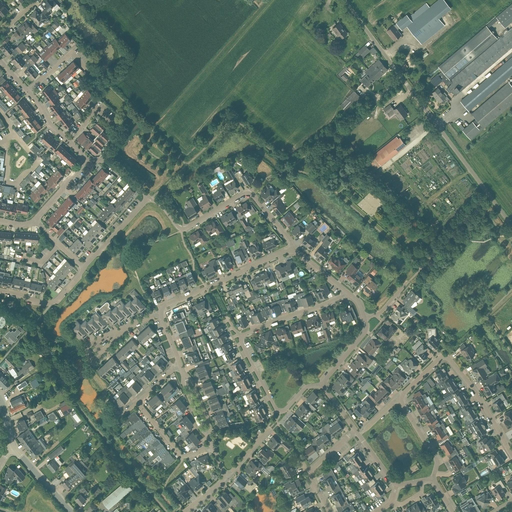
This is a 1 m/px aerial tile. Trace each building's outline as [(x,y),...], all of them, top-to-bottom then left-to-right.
[(0,0),(0,15),(1,17),(8,11),(6,9),(5,10),(0,3),(1,2),(2,2),(0,0)] [(46,0),(44,0),(40,4),(45,9),(42,11),(47,16),(52,11),(55,9),(58,5),(56,4),(52,0),(49,0),(48,1),(46,0)] [(438,19),(451,8),(443,0),(438,0),(429,7),(426,3),(408,17),(406,15),(393,26),(393,25),(391,28),(387,31),(394,40),(398,37),(401,35),(397,30),(404,24),(421,44),(444,26),(438,19)] [(505,27),(511,20),(511,3),(496,16),(505,27)] [(34,21),(37,25),(38,26),(43,22),(45,23),(46,24),(48,22),(49,23),(51,22),(47,18),(42,13),(40,15),(35,10),(32,13),(33,14),(30,16),(34,21)] [(55,30),(60,25),(57,21),(52,26),(55,30)] [(26,22),(22,25),(30,34),(34,31),(35,33),(38,30),(32,24),(30,26),(26,22)] [(343,37),(347,34),(339,23),(332,29),(338,36),(341,34),(343,37)] [(22,25),(18,29),(21,33),(19,35),(21,37),(25,41),(27,39),(26,38),(30,34),(30,35),(30,34),(22,25)] [(511,47),(511,27),(451,81),(450,80),(497,39),(486,25),(438,66),(442,71),(438,75),(437,74),(430,80),(436,86),(443,80),(455,96),(511,47)] [(61,37),(67,44),(71,40),(65,33),(61,37)] [(7,37),(5,40),(2,42),(4,44),(0,47),(0,48),(4,52),(11,46),(7,42),(9,40),(7,37)] [(55,39),(61,45),(63,47),(67,44),(61,37),(57,40),(55,39)] [(51,42),(57,49),(61,45),(55,39),(51,42)] [(17,51),(24,45),(22,42),(15,49),(17,51)] [(47,46),(53,53),(57,49),(51,42),(47,46)] [(20,54),(27,47),(24,45),(17,51),(20,54)] [(369,50),(365,45),(358,52),(355,55),(357,57),(360,54),(363,56),(369,50)] [(6,55),(7,56),(14,50),(11,46),(4,52),(2,53),(5,56),(6,55)] [(49,56),(53,53),(47,46),(43,50),(49,56)] [(45,60),(49,56),(43,50),(39,53),(45,60)] [(18,54),(15,57),(11,61),(15,65),(22,58),(18,54)] [(22,58),(15,65),(19,69),(22,65),(26,62),(28,60),(30,58),(27,54),(22,58)] [(511,56),(460,101),(469,111),(511,73),(511,56)] [(375,63),(368,69),(377,79),(384,73),(387,70),(378,60),(375,63)] [(73,61),(69,65),(75,72),(79,68),(73,61)] [(31,65),(24,72),(28,76),(35,69),(32,66),(31,65)] [(69,65),(65,69),(71,75),(75,72),(69,65)] [(39,74),(35,69),(28,76),(32,80),(39,74)] [(61,72),(67,79),(71,75),(65,69),(61,72)] [(367,74),(361,80),(367,87),(376,79),(377,79),(368,69),(365,72),(367,74)] [(67,79),(61,72),(57,76),(63,83),(67,79)] [(0,86),(0,89),(2,92),(3,91),(10,85),(6,81),(0,86)] [(511,86),(508,82),(471,114),(483,128),(511,103),(511,86)] [(2,92),(5,96),(8,94),(14,89),(12,87),(12,88),(11,87),(11,86),(10,85),(3,91),(2,92)] [(45,96),(52,91),(49,86),(42,92),(45,96)] [(438,88),(432,93),(435,97),(436,96),(437,98),(440,101),(443,104),(446,101),(444,98),(446,96),(447,95),(444,92),(442,94),(438,88)] [(5,96),(5,97),(7,98),(9,100),(9,101),(11,98),(17,93),(16,91),(15,91),(15,90),(14,89),(8,94),(5,96)] [(83,93),(90,99),(94,95),(90,92),(87,89),(83,93)] [(49,100),(56,95),(52,91),(45,96),(49,100)] [(360,97),(354,91),(340,106),(346,111),(360,97)] [(19,94),(17,93),(9,101),(12,105),(21,97),(20,95),(19,96),(19,95),(19,94)] [(86,104),(90,99),(83,93),(80,97),(86,104)] [(56,95),(49,100),(52,105),(59,99),(56,95)] [(82,107),(83,108),(86,104),(80,97),(76,102),(75,101),(74,103),(77,106),(80,109),(82,107)] [(17,104),(20,109),(27,103),(23,99),(17,104)] [(59,99),(52,105),(50,106),(53,111),(60,105),(57,101),(59,99)] [(20,109),(24,113),(30,108),(27,103),(20,109)] [(56,115),(63,110),(60,105),(53,111),(56,115)] [(386,113),(393,108),(390,105),(384,109),(386,113)] [(400,105),(396,108),(394,110),(400,119),(403,117),(407,114),(406,114),(402,109),(403,109),(400,105)] [(22,115),(25,119),(31,114),(34,112),(30,108),(24,113),(22,115)] [(56,115),(55,116),(57,118),(59,118),(60,119),(67,114),(63,110),(56,115)] [(31,114),(25,119),(28,123),(35,118),(31,114)] [(67,114),(60,119),(63,124),(70,118),(72,116),(71,114),(68,116),(67,114)] [(28,123),(26,125),(30,129),(32,127),(38,122),(35,118),(28,123)] [(73,123),(70,119),(70,118),(63,124),(66,128),(73,123)] [(100,122),(99,120),(95,125),(101,131),(105,127),(104,125),(103,124),(101,123),(100,122)] [(462,130),(470,139),(480,131),(473,121),(464,129),(462,130)] [(35,132),(38,129),(42,126),(38,122),(32,127),(35,132)] [(95,125),(91,129),(93,130),(95,132),(97,134),(98,135),(101,131),(95,125)] [(103,131),(99,135),(106,142),(109,137),(107,136),(105,134),(104,132),(103,131)] [(39,141),(43,145),(51,136),(47,132),(39,141)] [(89,138),(85,134),(84,136),(82,137),(81,138),(80,140),(79,141),(83,145),(89,138)] [(106,142),(99,135),(95,140),(96,140),(102,146),(102,145),(106,142)] [(55,140),(51,136),(43,145),(47,148),(49,146),(55,140)] [(376,170),(380,166),(406,145),(400,137),(374,158),(370,162),(376,170)] [(83,145),(87,149),(93,142),(89,138),(83,145)] [(53,150),(56,147),(59,143),(55,140),(49,146),(53,150)] [(96,140),(92,145),(99,151),(103,147),(102,146),(96,140)] [(61,146),(60,145),(54,152),(56,154),(55,155),(57,157),(58,155),(58,156),(64,149),(64,148),(65,147),(63,145),(61,146)] [(92,145),(89,149),(96,155),(99,151),(92,145)] [(69,150),(67,148),(65,150),(64,149),(58,156),(62,159),(68,153),(67,152),(69,150)] [(71,152),(70,153),(68,153),(62,159),(61,161),(65,165),(66,163),(73,156),(72,155),(73,154),(71,152)] [(77,157),(75,156),(73,157),(73,156),(66,163),(71,167),(72,165),(73,166),(76,163),(75,162),(77,160),(76,159),(77,157)] [(48,161),(46,158),(45,158),(44,160),(42,162),(42,163),(44,164),(46,166),(50,162),(48,161)] [(111,175),(102,168),(99,172),(105,178),(107,179),(111,175)] [(230,168),(226,171),(231,179),(235,177),(234,174),(233,173),(230,168)] [(64,175),(61,172),(58,169),(54,173),(61,179),(64,175)] [(240,170),(234,174),(235,177),(236,177),(238,181),(243,179),(244,180),(246,184),(253,180),(250,176),(248,172),(243,175),(240,170)] [(102,182),(105,178),(99,172),(95,176),(102,182)] [(28,175),(27,177),(30,180),(32,181),(35,178),(34,177),(33,177),(31,174),(30,173),(28,175)] [(50,177),(57,183),(61,179),(54,173),(50,177)] [(98,186),(102,182),(95,176),(91,180),(98,186)] [(50,177),(47,181),(53,187),(57,183),(50,177)] [(98,186),(91,180),(90,179),(86,183),(93,189),(96,185),(98,186)] [(238,188),(234,180),(225,186),(228,189),(230,194),(234,191),(238,188)] [(41,183),(47,189),(50,191),(53,187),(47,181),(43,185),(41,183)] [(217,185),(218,187),(216,188),(218,191),(213,194),(217,202),(225,197),(222,193),(225,191),(220,182),(217,185)] [(41,183),(37,187),(44,193),(47,189),(41,183)] [(83,187),(89,193),(93,189),(86,183),(83,187)] [(202,183),(198,185),(203,194),(207,191),(202,183)] [(129,186),(125,191),(131,197),(135,192),(129,186)] [(37,187),(33,191),(40,197),(44,193),(37,187)] [(89,193),(83,187),(79,191),(86,197),(89,193)] [(268,188),(261,194),(266,201),(270,197),(273,201),(278,197),(281,194),(277,189),(272,193),(268,188)] [(30,195),(33,198),(37,201),(40,197),(33,191),(30,195)] [(86,197),(79,191),(75,195),(82,201),(86,197)] [(125,191),(121,195),(127,201),(131,197),(125,191)] [(117,200),(123,206),(127,201),(121,195),(117,200)] [(199,202),(201,206),(204,210),(209,207),(208,206),(210,205),(210,206),(211,205),(205,195),(202,197),(204,200),(199,202)] [(65,201),(71,207),(75,203),(69,197),(67,199),(68,199),(67,200),(66,200),(65,201)] [(115,198),(111,202),(111,203),(113,204),(112,204),(117,209),(119,210),(123,206),(117,200),(115,198)] [(190,206),(185,210),(185,209),(190,218),(198,213),(193,206),(197,204),(193,198),(187,201),(190,206)] [(275,201),(271,204),(274,207),(272,208),(278,215),(282,212),(286,208),(285,209),(279,203),(280,202),(278,199),(275,201)] [(63,203),(61,205),(68,211),(70,213),(74,209),(71,207),(65,201),(64,202),(64,203),(63,204),(63,203)] [(240,206),(236,207),(239,212),(241,215),(243,217),(245,220),(247,217),(251,214),(251,215),(256,212),(251,204),(248,206),(246,202),(240,206)] [(107,208),(113,213),(117,209),(112,204),(113,204),(111,203),(107,208)] [(59,208),(58,209),(64,215),(68,211),(61,205),(60,207),(61,207),(60,208),(59,208)] [(109,218),(113,213),(107,208),(103,212),(109,218)] [(56,211),(54,213),(61,219),(62,220),(65,216),(64,215),(58,209),(57,210),(57,211),(56,212),(56,211)] [(105,222),(109,218),(103,212),(99,216),(105,222)] [(230,225),(233,223),(237,221),(231,212),(228,214),(227,213),(225,214),(226,215),(225,216),(224,215),(220,217),(225,225),(228,223),(230,225)] [(293,225),(297,222),(299,221),(296,217),(294,218),(289,212),(281,218),(287,226),(291,223),(293,225)] [(51,217),(57,223),(61,219),(54,213),(53,215),(53,216),(52,216),(51,217)] [(53,227),(57,223),(51,217),(49,218),(50,219),(49,220),(48,219),(47,221),(53,227)] [(243,217),(239,220),(244,228),(246,232),(251,229),(249,226),(245,220),(243,217)] [(205,227),(208,231),(210,234),(215,231),(218,235),(224,231),(222,228),(219,224),(216,226),(214,221),(211,223),(209,224),(205,227)] [(97,222),(93,226),(101,234),(105,229),(97,222)] [(301,222),(298,225),(294,228),(295,229),(291,231),(295,235),(295,234),(297,237),(305,231),(303,228),(305,227),(301,222)] [(311,222),(307,226),(305,228),(308,231),(316,223),(315,222),(313,222),(312,223),(311,222)] [(311,234),(314,232),(320,225),(317,222),(316,223),(308,231),(311,234)] [(93,226),(89,231),(97,238),(101,234),(93,226)] [(89,231),(84,236),(92,243),(97,238),(89,231)] [(208,241),(206,238),(204,234),(201,235),(198,231),(195,233),(194,234),(194,233),(190,236),(192,240),(194,244),(200,240),(202,244),(208,241)] [(322,260),(325,256),(328,253),(324,250),(325,248),(325,249),(331,243),(327,240),(330,236),(329,235),(327,233),(321,240),(324,242),(315,254),(322,260)] [(84,236),(80,240),(80,241),(86,246),(88,248),(92,243),(84,236)] [(273,238),(263,242),(266,250),(269,248),(270,249),(277,246),(276,243),(278,242),(279,241),(278,238),(276,236),(273,238)] [(311,249),(314,245),(316,243),(307,236),(305,239),(302,243),(306,247),(307,246),(311,249)] [(74,243),(82,251),(86,246),(80,241),(80,240),(78,238),(74,243)] [(249,248),(250,251),(252,256),(258,253),(259,254),(262,253),(256,241),(253,243),(254,246),(249,248)] [(82,251),(74,243),(69,248),(77,255),(82,251)] [(233,252),(235,256),(238,263),(243,261),(242,259),(245,258),(243,255),(247,253),(245,249),(243,246),(240,247),(240,249),(233,252)] [(4,255),(9,256),(11,248),(5,247),(4,253),(2,253),(2,255),(4,256),(4,255)] [(328,262),(333,266),(332,267),(339,272),(343,267),(343,268),(345,265),(338,259),(338,260),(332,256),(328,262)] [(219,260),(221,264),(223,269),(228,267),(228,268),(233,266),(229,257),(225,259),(224,257),(219,260)] [(210,266),(201,270),(203,276),(207,274),(208,277),(214,274),(213,273),(216,272),(215,270),(219,268),(215,259),(208,262),(210,266)] [(284,266),(288,275),(293,272),(294,273),(295,274),(297,273),(298,271),(296,267),(295,267),(292,260),(287,262),(288,262),(286,263),(287,265),(284,266)] [(67,261),(63,264),(63,265),(70,271),(74,267),(67,261)] [(349,268),(346,271),(349,274),(347,277),(350,280),(352,282),(351,282),(355,285),(358,282),(362,278),(364,275),(358,269),(352,264),(349,268)] [(63,265),(59,269),(66,276),(70,271),(63,265)] [(275,268),(277,272),(278,275),(277,275),(279,279),(282,277),(283,277),(288,275),(284,266),(281,267),(281,266),(279,266),(275,268)] [(62,280),(66,276),(59,269),(55,274),(62,280)] [(266,271),(265,272),(260,274),(263,282),(265,285),(268,283),(275,281),(271,272),(267,274),(266,271)] [(11,283),(12,278),(12,276),(9,275),(10,274),(4,272),(1,285),(7,286),(8,282),(11,283)] [(182,275),(183,277),(184,278),(185,282),(188,281),(190,285),(196,283),(191,272),(182,275)] [(63,282),(62,280),(55,274),(56,275),(56,276),(53,274),(50,277),(52,280),(59,286),(63,282)] [(251,282),(253,286),(255,290),(261,287),(260,284),(263,282),(260,274),(255,277),(253,277),(255,280),(251,282)] [(378,284),(376,283),(371,280),(372,279),(369,276),(364,281),(367,284),(363,288),(366,290),(365,291),(364,291),(364,290),(363,292),(369,297),(370,297),(371,298),(374,295),(369,291),(371,289),(374,289),(376,286),(376,287),(378,284)] [(179,277),(177,278),(174,279),(177,286),(180,284),(182,289),(188,287),(185,282),(184,278),(181,279),(179,277)] [(155,281),(158,286),(159,289),(161,293),(164,292),(166,297),(171,294),(169,290),(169,289),(167,285),(164,286),(163,285),(162,284),(161,285),(158,279),(157,280),(155,281)] [(172,288),(174,293),(179,290),(177,286),(174,279),(166,283),(167,285),(169,289),(172,288)] [(48,284),(51,287),(55,291),(59,286),(52,280),(48,284)] [(28,291),(28,292),(34,293),(36,284),(30,283),(28,291)] [(240,283),(236,285),(239,293),(244,291),(247,298),(249,301),(256,298),(252,290),(249,292),(246,284),(242,285),(241,283),(240,283)] [(44,292),(45,287),(45,286),(45,285),(43,284),(42,285),(36,284),(34,293),(40,295),(41,292),(44,292)] [(316,291),(313,292),(314,295),(317,294),(320,300),(327,297),(326,293),(329,292),(326,284),(322,286),(324,290),(317,293),(316,291)] [(239,293),(236,285),(231,287),(231,288),(232,290),(228,292),(233,303),(230,304),(232,309),(236,307),(234,304),(238,302),(235,296),(239,293)] [(161,293),(159,289),(158,286),(150,290),(151,292),(153,297),(155,296),(158,300),(163,298),(161,293)] [(140,297),(137,293),(134,290),(130,294),(134,299),(131,302),(130,300),(125,305),(121,300),(115,305),(116,306),(111,311),(110,310),(111,309),(108,306),(109,306),(109,305),(109,304),(109,303),(108,303),(108,302),(107,302),(106,302),(105,303),(99,308),(98,307),(97,307),(97,308),(96,308),(96,309),(95,310),(96,310),(96,311),(97,312),(91,316),(92,317),(87,322),(86,320),(81,325),(77,321),(75,323),(77,325),(71,330),(80,340),(86,335),(85,334),(87,332),(89,335),(92,332),(92,331),(94,329),(96,332),(99,329),(98,328),(100,326),(102,328),(104,326),(105,326),(108,324),(107,323),(110,321),(113,324),(116,321),(116,320),(118,318),(120,321),(123,318),(123,317),(124,315),(127,318),(130,315),(129,314),(131,312),(133,315),(136,312),(136,311),(138,309),(140,312),(143,309),(143,308),(145,306),(145,307),(146,307),(138,299),(140,297)] [(309,291),(309,292),(310,294),(306,296),(308,304),(313,302),(312,297),(315,296),(314,295),(313,292),(313,291),(312,290),(309,291)] [(403,307),(406,309),(409,312),(414,315),(417,312),(410,306),(415,301),(417,302),(419,303),(422,299),(417,295),(418,294),(416,293),(415,294),(412,291),(408,296),(403,302),(406,304),(404,307),(404,306),(403,307)] [(303,306),(308,304),(306,296),(304,292),(296,294),(299,302),(301,301),(303,306)] [(263,295),(260,296),(262,302),(264,301),(264,299),(270,297),(269,293),(263,295)] [(296,303),(299,302),(296,294),(293,295),(293,297),(289,298),(292,309),(297,308),(296,303)] [(280,300),(282,307),(285,306),(287,311),(292,309),(289,298),(284,300),(283,299),(280,300)] [(200,303),(203,310),(204,310),(204,312),(205,312),(206,312),(208,312),(209,310),(210,313),(213,311),(210,305),(207,307),(204,300),(200,303)] [(282,307),(280,300),(272,303),(276,315),(281,313),(280,308),(282,307)] [(200,303),(195,305),(196,308),(193,309),(197,316),(200,314),(199,312),(203,310),(200,303)] [(272,303),(263,306),(268,317),(270,315),(271,316),(276,315),(272,303)] [(238,319),(241,325),(242,327),(248,324),(246,318),(248,317),(247,313),(243,304),(239,306),(243,314),(240,315),(242,317),(238,319)] [(259,312),(257,313),(260,321),(265,319),(265,318),(268,317),(266,312),(263,306),(259,308),(261,311),(259,312)] [(391,317),(395,320),(399,324),(409,312),(406,309),(404,311),(398,307),(395,310),(397,312),(395,313),(391,317)] [(172,315),(174,320),(177,319),(180,318),(186,315),(183,309),(175,312),(176,314),(172,315)] [(352,317),(356,316),(353,310),(348,312),(347,312),(346,312),(345,309),(341,311),(341,312),(339,313),(341,315),(340,316),(341,320),(345,318),(347,322),(353,319),(352,317)] [(255,323),(260,321),(257,313),(255,314),(253,310),(247,313),(248,317),(249,319),(253,318),(255,323)] [(0,328),(2,329),(8,317),(0,312),(0,328)] [(326,314),(326,313),(321,315),(325,326),(329,324),(328,322),(335,320),(332,312),(326,314)] [(178,322),(175,323),(177,328),(185,325),(187,324),(185,319),(187,318),(186,315),(180,318),(177,319),(178,322)] [(306,321),(308,325),(309,329),(312,328),(313,329),(320,327),(318,321),(317,316),(310,318),(311,319),(306,321)] [(217,317),(216,318),(209,321),(210,324),(207,326),(206,327),(207,329),(209,332),(209,331),(217,327),(216,325),(220,322),(217,317)] [(291,326),(292,330),(293,333),(303,330),(300,322),(297,323),(297,324),(291,326)] [(183,334),(193,330),(192,327),(186,329),(185,325),(177,328),(179,333),(182,332),(183,334)] [(214,339),(221,335),(220,333),(224,330),(222,325),(217,327),(209,331),(213,339),(214,339)] [(9,328),(4,334),(8,337),(9,335),(15,340),(18,336),(16,335),(21,329),(17,326),(14,330),(12,328),(11,330),(9,328)] [(149,326),(145,329),(151,336),(155,332),(149,326)] [(377,333),(381,336),(385,339),(387,336),(389,338),(396,330),(391,326),(387,331),(382,327),(377,333)] [(351,328),(347,333),(349,334),(349,335),(354,331),(355,329),(353,327),(351,328)] [(292,339),(291,335),(289,330),(286,332),(284,328),(280,329),(280,328),(277,329),(277,330),(276,330),(278,335),(279,339),(285,337),(286,341),(292,339)] [(435,328),(431,329),(431,334),(429,334),(429,338),(427,340),(428,341),(426,343),(430,347),(432,345),(436,348),(438,346),(437,345),(440,342),(435,337),(435,328)] [(141,333),(147,339),(151,336),(145,329),(141,333)] [(184,337),(181,338),(183,343),(191,340),(190,338),(189,336),(194,334),(193,330),(183,334),(184,337)] [(263,346),(264,345),(273,341),(269,332),(260,336),(263,342),(255,345),(258,351),(264,348),(263,346)] [(143,343),(147,339),(141,333),(137,337),(143,343)] [(229,338),(226,333),(221,335),(214,339),(217,344),(216,345),(217,348),(218,347),(225,343),(224,341),(229,338)] [(128,343),(134,349),(138,345),(135,343),(132,339),(128,343)] [(191,340),(183,343),(185,348),(188,347),(189,350),(197,347),(196,344),(194,339),(191,340)] [(378,347),(381,343),(376,339),(374,341),(372,339),(364,348),(375,357),(378,353),(381,349),(378,347)] [(222,355),(225,354),(230,351),(229,348),(232,347),(229,341),(225,343),(218,347),(222,355)] [(128,343),(124,346),(130,353),(134,349),(128,343)] [(414,355),(418,359),(421,362),(427,356),(423,352),(427,349),(422,344),(416,350),(417,352),(414,355)] [(467,359),(471,357),(475,355),(471,350),(472,349),(470,345),(460,351),(464,356),(465,356),(467,359)] [(124,346),(120,350),(126,357),(130,353),(124,346)] [(190,353),(187,354),(189,359),(197,356),(195,351),(198,350),(197,347),(189,350),(190,353)] [(233,349),(230,351),(225,354),(228,359),(232,357),(236,355),(233,349)] [(116,354),(119,357),(122,360),(126,357),(120,350),(116,354)] [(158,355),(154,359),(163,368),(167,364),(163,360),(165,358),(161,354),(159,356),(158,355)] [(195,365),(199,364),(204,362),(200,354),(197,356),(189,359),(191,364),(194,362),(195,365)] [(355,361),(362,367),(364,364),(367,366),(373,360),(367,355),(364,359),(359,355),(356,358),(357,359),(355,361)] [(8,356),(5,359),(12,366),(8,370),(14,378),(15,377),(17,380),(35,368),(30,361),(21,368),(18,364),(16,366),(9,359),(10,358),(8,356)] [(110,359),(107,361),(114,369),(119,364),(116,361),(112,357),(111,358),(110,359)] [(57,361),(56,359),(38,369),(39,371),(57,361)] [(159,372),(163,368),(154,359),(152,361),(154,364),(153,365),(159,372)] [(402,367),(409,374),(412,371),(417,366),(411,359),(402,367)] [(199,364),(200,367),(196,368),(197,371),(196,372),(196,374),(206,370),(204,365),(209,363),(208,360),(204,362),(199,364)] [(477,367),(472,370),(475,374),(476,377),(477,377),(478,379),(478,380),(479,379),(490,372),(488,369),(485,371),(483,368),(486,365),(483,360),(476,364),(477,367)] [(105,363),(102,366),(109,373),(114,369),(107,361),(106,362),(105,363)] [(121,364),(127,370),(133,365),(132,363),(128,365),(124,361),(121,364)] [(232,361),(229,363),(233,370),(242,365),(239,361),(234,363),(232,361)] [(350,372),(354,376),(357,378),(363,372),(360,369),(362,367),(355,361),(353,363),(353,362),(350,365),(354,369),(350,372)] [(145,367),(142,370),(150,379),(154,376),(148,369),(151,367),(147,363),(145,366),(145,367)] [(242,365),(233,370),(234,373),(233,373),(233,374),(233,375),(233,376),(232,376),(234,379),(240,376),(239,373),(244,370),(242,365)] [(100,368),(97,370),(101,374),(104,378),(109,373),(102,366),(101,367),(100,368)] [(405,373),(401,370),(399,367),(394,372),(395,373),(392,376),(400,384),(403,381),(403,380),(405,378),(402,376),(405,373)] [(438,382),(443,379),(446,377),(444,375),(446,374),(445,372),(446,371),(443,367),(440,369),(440,370),(436,373),(438,376),(435,378),(438,382)] [(146,383),(150,379),(142,370),(141,370),(140,369),(138,371),(140,372),(135,376),(140,381),(139,379),(141,377),(146,383)] [(503,369),(498,372),(501,377),(502,376),(502,377),(506,375),(506,374),(503,369)] [(204,380),(209,378),(210,378),(206,370),(196,374),(197,376),(199,376),(200,379),(203,378),(204,380)] [(0,385),(5,390),(11,383),(0,372),(0,385)] [(342,374),(338,379),(345,385),(347,383),(350,385),(355,380),(349,374),(348,375),(349,375),(347,378),(342,374)] [(484,386),(483,386),(485,389),(484,390),(488,395),(494,392),(496,395),(506,388),(503,385),(500,387),(496,389),(494,386),(493,384),(500,380),(496,374),(485,381),(486,380),(487,383),(487,384),(484,386)] [(240,376),(234,379),(237,386),(240,385),(249,380),(247,375),(242,378),(240,376)] [(138,383),(140,381),(135,376),(132,379),(135,381),(132,384),(137,391),(141,387),(138,383)] [(383,381),(389,387),(390,388),(392,386),(395,388),(397,386),(397,387),(400,384),(392,376),(390,378),(388,377),(384,382),(383,381)] [(30,383),(33,387),(40,383),(38,378),(30,383)] [(447,386),(455,382),(453,378),(453,379),(452,379),(451,378),(445,381),(443,379),(438,382),(438,383),(439,382),(441,384),(442,384),(445,388),(444,388),(444,389),(447,386)] [(342,395),(345,391),(346,390),(343,387),(345,385),(338,379),(334,384),(339,388),(337,390),(336,390),(342,395)] [(204,387),(202,388),(203,390),(213,386),(211,380),(207,382),(202,384),(204,387)] [(244,392),(247,391),(245,388),(252,385),(249,380),(240,385),(244,392)] [(26,381),(17,385),(19,389),(28,385),(26,381)] [(381,387),(378,391),(385,399),(388,396),(387,395),(390,393),(387,389),(389,387),(383,381),(379,385),(381,387)] [(126,385),(123,387),(128,393),(130,391),(133,394),(137,391),(132,384),(129,382),(126,385)] [(175,390),(177,392),(180,390),(175,385),(173,387),(169,382),(165,386),(171,393),(175,390)] [(447,386),(444,389),(448,396),(449,396),(453,393),(456,391),(455,392),(453,389),(457,387),(456,386),(457,385),(455,382),(447,386)] [(162,396),(167,401),(170,399),(168,397),(171,393),(165,386),(161,390),(164,394),(162,396)] [(213,386),(203,390),(205,395),(209,394),(210,396),(216,394),(224,390),(223,387),(217,390),(216,389),(214,389),(213,386)] [(117,393),(125,402),(129,399),(125,395),(128,393),(123,387),(117,393)] [(211,399),(207,400),(208,403),(209,406),(219,402),(218,399),(220,398),(220,396),(226,394),(224,390),(216,394),(217,396),(211,399)] [(248,399),(257,395),(254,390),(248,393),(247,391),(244,392),(243,393),(244,395),(246,394),(248,399)] [(320,397),(313,391),(310,395),(311,395),(307,399),(311,403),(309,405),(314,410),(318,405),(315,403),(320,397)] [(383,401),(385,399),(378,391),(374,394),(372,392),(369,395),(367,392),(365,393),(368,396),(374,402),(376,400),(379,403),(382,401),(383,401)] [(416,397),(412,399),(415,404),(426,397),(427,397),(425,394),(422,395),(419,391),(414,394),(416,397)] [(457,394),(456,391),(453,393),(449,396),(448,396),(442,400),(443,401),(444,403),(451,398),(453,397),(454,398),(455,398),(456,397),(458,400),(466,395),(464,392),(463,392),(462,391),(457,394)] [(110,399),(112,400),(115,404),(117,402),(121,406),(125,402),(117,393),(113,397),(113,396),(110,399)] [(498,400),(493,403),(495,406),(494,406),(495,407),(498,411),(502,409),(505,407),(502,401),(505,399),(502,393),(496,397),(498,400)] [(12,413),(17,411),(29,405),(25,397),(26,397),(24,394),(10,401),(12,406),(9,407),(12,413)] [(162,405),(164,404),(167,401),(162,396),(160,398),(156,394),(152,398),(158,405),(160,403),(162,405)] [(247,400),(250,407),(254,405),(253,403),(260,400),(257,395),(248,399),(247,400)] [(455,402),(460,409),(468,404),(466,402),(468,401),(467,400),(468,399),(466,395),(458,400),(455,402)] [(374,402),(368,396),(368,397),(363,401),(365,403),(363,405),(370,413),(372,410),(372,409),(374,407),(372,405),(374,402)] [(415,404),(414,405),(417,410),(421,407),(423,410),(428,407),(431,405),(426,397),(415,404)] [(154,413),(157,410),(155,408),(158,405),(152,398),(148,402),(152,406),(149,408),(154,413)] [(441,398),(437,400),(439,403),(442,408),(446,406),(443,401),(441,398)] [(176,409),(183,403),(179,399),(170,406),(172,409),(174,407),(176,409)] [(219,402),(209,406),(210,408),(211,411),(213,410),(215,410),(216,412),(222,410),(227,408),(226,405),(225,403),(220,405),(219,402)] [(180,417),(184,414),(182,411),(187,408),(183,403),(176,409),(177,411),(176,413),(176,414),(178,418),(179,418),(180,417)] [(370,413),(363,405),(362,406),(360,403),(359,403),(357,405),(357,406),(358,407),(354,411),(357,414),(356,414),(359,417),(362,414),(365,417),(370,413)] [(66,405),(60,408),(64,414),(72,410),(68,404),(66,405)] [(253,415),(265,409),(262,404),(255,408),(254,405),(250,407),(248,408),(252,416),(253,415)] [(303,418),(310,411),(302,404),(295,412),(303,418)] [(468,404),(460,409),(464,417),(475,410),(473,407),(472,407),(471,406),(469,407),(468,404)] [(424,413),(420,415),(423,420),(424,420),(432,415),(434,413),(435,413),(434,410),(431,405),(428,407),(423,410),(424,413)] [(215,415),(213,416),(214,419),(215,421),(225,417),(228,416),(229,416),(227,413),(229,412),(228,409),(230,408),(229,407),(227,408),(222,410),(216,412),(217,414),(215,415)] [(257,423),(260,421),(263,419),(264,420),(268,418),(266,415),(267,414),(265,409),(253,415),(257,423)] [(37,421),(44,417),(40,410),(33,414),(37,421)] [(475,410),(464,417),(468,422),(466,423),(467,425),(468,424),(469,424),(475,420),(473,418),(477,416),(476,414),(477,414),(477,413),(475,410)] [(134,412),(119,424),(121,427),(129,421),(132,425),(120,434),(120,435),(140,419),(136,414),(136,413),(135,412),(134,412)] [(165,413),(160,417),(156,420),(159,423),(167,416),(165,413)] [(432,415),(424,420),(427,424),(431,422),(433,425),(438,421),(435,417),(436,417),(434,413),(432,415)] [(182,426),(190,420),(186,416),(182,419),(180,417),(179,418),(178,418),(173,422),(176,426),(177,426),(180,424),(182,426)] [(225,417),(215,421),(216,424),(218,423),(219,426),(222,425),(223,428),(229,426),(228,423),(227,422),(230,421),(228,416),(225,417)] [(48,422),(47,421),(45,417),(44,417),(37,421),(40,426),(48,422)] [(291,417),(284,424),(292,431),(296,426),(300,430),(305,424),(298,418),(295,420),(291,417)] [(342,423),(339,418),(336,420),(338,422),(333,425),(339,433),(343,430),(340,425),(342,423)] [(20,430),(24,428),(27,427),(26,424),(30,422),(28,419),(25,421),(24,419),(17,423),(20,430)] [(128,440),(145,426),(142,421),(141,420),(140,419),(120,435),(123,438),(132,430),(135,434),(128,440)] [(478,422),(477,419),(475,420),(469,424),(468,424),(470,427),(473,432),(476,430),(484,425),(481,421),(480,422),(480,421),(478,422)] [(182,426),(179,429),(181,431),(179,433),(182,437),(186,434),(191,430),(192,429),(190,427),(193,424),(190,420),(182,426)] [(438,421),(433,425),(435,427),(430,430),(434,435),(434,434),(445,427),(441,420),(438,421)] [(328,423),(323,426),(324,428),(328,433),(331,432),(334,436),(339,433),(333,425),(332,423),(329,425),(328,423)] [(478,439),(481,437),(484,435),(482,433),(486,431),(485,430),(486,429),(484,425),(476,430),(473,432),(478,439)] [(135,434),(128,440),(129,441),(131,443),(133,441),(138,437),(141,435),(144,438),(151,433),(147,428),(147,427),(146,426),(145,426),(135,434)] [(445,427),(434,434),(434,435),(437,439),(441,437),(443,439),(448,436),(450,435),(446,427),(445,427)] [(319,435),(326,445),(331,441),(327,437),(330,435),(328,433),(324,428),(323,431),(323,432),(319,435)] [(18,437),(26,449),(37,441),(28,429),(25,431),(18,437)] [(186,439),(189,443),(196,437),(193,432),(188,436),(186,434),(182,437),(181,438),(183,441),(186,439)] [(140,453),(158,439),(157,439),(157,440),(153,435),(153,434),(152,433),(151,433),(136,445),(138,448),(144,444),(146,448),(140,453)] [(312,440),(313,442),(316,445),(318,444),(321,448),(326,445),(319,435),(312,440)] [(440,445),(443,450),(450,446),(448,443),(451,441),(450,439),(448,436),(443,439),(445,442),(440,445)] [(200,441),(196,437),(189,443),(186,445),(187,445),(186,445),(189,449),(190,449),(191,451),(198,448),(195,445),(200,441)] [(268,443),(271,446),(276,450),(278,448),(277,447),(280,443),(273,437),(268,443)] [(486,437),(478,442),(484,452),(487,450),(495,445),(493,443),(494,442),(492,439),(492,440),(491,438),(488,440),(486,437)] [(33,458),(37,455),(48,447),(41,438),(37,441),(26,449),(33,458)] [(142,457),(148,452),(150,450),(153,454),(148,458),(163,446),(159,441),(159,440),(158,440),(158,439),(140,453),(142,457)] [(281,444),(287,450),(288,450),(289,452),(292,448),(291,447),(291,446),(284,441),(281,444)] [(312,445),(309,447),(305,450),(309,456),(316,451),(314,449),(317,447),(316,445),(313,442),(311,444),(312,445)] [(52,460),(47,464),(53,471),(57,468),(59,467),(58,467),(62,463),(58,459),(60,458),(57,455),(64,449),(61,445),(53,452),(49,456),(52,460)] [(163,446),(148,458),(150,462),(156,458),(159,461),(153,466),(169,453),(165,448),(165,447),(164,447),(163,446)] [(450,446),(443,450),(446,455),(450,452),(452,455),(457,452),(454,447),(452,449),(450,446)] [(257,455),(260,458),(259,459),(262,462),(262,463),(264,464),(270,458),(270,459),(274,455),(269,451),(267,453),(262,449),(257,455)] [(494,450),(479,459),(480,460),(484,458),(486,461),(491,459),(494,464),(495,463),(497,466),(505,461),(502,456),(501,457),(499,453),(497,454),(494,450)] [(460,456),(459,457),(458,455),(459,454),(457,452),(452,455),(453,458),(448,461),(451,466),(458,461),(461,459),(460,456)] [(169,454),(169,453),(153,466),(155,470),(164,463),(167,467),(175,461),(171,455),(171,454),(169,454)] [(352,463),(360,457),(357,453),(351,457),(349,453),(344,457),(348,462),(350,460),(352,463)] [(90,458),(87,455),(80,461),(83,465),(87,462),(86,461),(90,458)] [(201,468),(203,468),(203,469),(204,469),(205,469),(206,469),(206,468),(206,467),(206,466),(206,465),(210,464),(207,457),(205,456),(197,459),(198,461),(195,463),(198,469),(201,468)] [(353,468),(350,470),(353,474),(360,469),(363,466),(361,463),(364,461),(360,457),(352,463),(353,466),(353,468)] [(63,483),(61,484),(66,489),(67,488),(67,489),(71,485),(74,489),(88,475),(81,467),(76,461),(74,460),(73,461),(64,469),(70,476),(66,478),(67,479),(62,483),(63,483)] [(458,461),(451,466),(454,470),(458,468),(460,470),(464,468),(465,467),(463,463),(461,460),(458,461)] [(250,464),(245,470),(252,475),(251,476),(253,478),(254,478),(257,475),(257,474),(255,472),(257,470),(258,471),(260,468),(263,471),(268,476),(271,473),(265,468),(259,462),(257,465),(252,461),(249,464),(250,464)] [(280,467),(285,477),(291,475),(295,472),(289,462),(280,467)] [(360,469),(353,474),(353,473),(355,476),(356,475),(360,480),(360,479),(363,477),(371,472),(368,467),(365,469),(363,466),(360,469)] [(20,481),(21,480),(25,477),(17,468),(14,470),(10,468),(6,474),(5,474),(3,478),(11,483),(16,475),(17,477),(17,478),(20,481)] [(331,468),(323,475),(325,480),(323,481),(325,486),(333,482),(337,479),(331,468)] [(371,472),(363,477),(360,479),(363,484),(361,485),(363,488),(370,483),(368,480),(374,476),(371,472)] [(199,474),(195,477),(189,482),(196,491),(203,485),(201,484),(205,481),(199,474)] [(455,495),(460,492),(463,490),(461,488),(466,485),(464,482),(466,481),(464,477),(462,478),(460,474),(452,479),(455,484),(453,485),(454,487),(452,489),(455,495)] [(232,485),(236,489),(238,487),(241,489),(244,486),(246,487),(245,488),(250,492),(257,484),(247,476),(244,479),(239,475),(236,478),(237,479),(234,481),(235,482),(232,485)] [(285,487),(282,489),(284,495),(288,492),(290,495),(291,494),(293,496),(296,495),(300,492),(298,489),(297,487),(296,485),(297,485),(301,483),(299,478),(294,481),(290,483),(289,481),(284,484),(285,487)] [(178,493),(177,493),(183,501),(188,498),(187,497),(190,495),(187,491),(190,489),(182,480),(179,482),(183,486),(180,488),(182,490),(180,491),(178,493)] [(505,487),(502,483),(500,480),(495,483),(497,486),(491,490),(493,494),(494,493),(498,499),(505,494),(502,489),(505,487)] [(102,501),(109,509),(132,489),(125,482),(102,501)] [(333,482),(325,486),(328,491),(332,488),(334,491),(340,488),(337,483),(334,484),(333,482)] [(370,494),(373,492),(381,486),(378,482),(372,486),(370,483),(363,488),(365,491),(367,490),(370,494)] [(0,499),(0,500),(1,499),(4,501),(6,497),(3,495),(7,488),(9,489),(10,486),(3,483),(2,485),(0,484),(0,499)] [(82,493),(75,499),(80,505),(84,501),(86,500),(83,497),(82,496),(83,495),(84,496),(88,492),(83,486),(83,487),(79,490),(82,493)] [(381,486),(373,492),(375,494),(372,496),(373,497),(376,501),(382,497),(379,494),(384,490),(381,486)] [(95,497),(101,490),(99,488),(92,494),(95,497)] [(336,494),(331,497),(334,502),(341,498),(340,495),(343,493),(340,488),(334,491),(336,494)] [(225,491),(220,495),(228,504),(230,507),(234,503),(236,505),(238,503),(241,501),(236,495),(234,497),(235,498),(232,500),(228,495),(225,491)] [(486,504),(488,503),(490,502),(489,500),(492,498),(488,491),(485,494),(484,493),(480,495),(481,497),(476,500),(479,505),(481,504),(483,508),(487,505),(486,504)] [(432,505),(433,506),(434,507),(439,504),(433,493),(431,494),(430,493),(428,494),(428,496),(427,497),(428,500),(427,501),(424,502),(427,508),(431,505),(432,505)] [(302,495),(295,499),(298,504),(301,503),(304,508),(312,503),(312,502),(311,499),(310,499),(308,496),(306,498),(304,494),(302,495)] [(220,495),(216,499),(218,502),(222,507),(224,506),(225,507),(228,504),(220,495)] [(475,511),(476,511),(473,506),(476,504),(471,497),(467,500),(469,504),(462,508),(464,511),(475,511)] [(341,498),(334,502),(336,506),(341,504),(342,507),(349,504),(346,499),(343,500),(341,498)] [(207,507),(210,511),(214,511),(217,510),(211,503),(208,506),(207,507)] [(417,503),(411,506),(414,511),(426,511),(423,506),(420,508),(417,503)]
